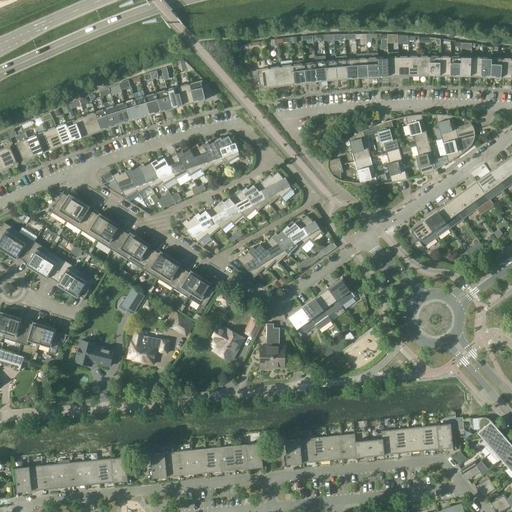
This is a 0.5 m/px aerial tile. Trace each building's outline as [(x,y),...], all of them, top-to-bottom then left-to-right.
[(409,36),(398,35),(398,42),(398,44),(409,44),(409,41),(409,36)] [(388,58),(389,76),(399,75),(399,57),(398,52),(388,52),(388,58)] [(430,53),(430,57),(430,75),(440,75),(440,57),(440,53),(435,53),(435,52),(430,53)] [(367,53),(357,54),(357,59),(358,77),(369,77),(367,53)] [(378,53),(367,53),(369,77),(379,76),(378,58),(378,53)] [(455,57),(451,57),(450,75),(461,75),(461,57),(461,53),(455,53),(455,57)] [(328,80),(326,62),(325,56),(315,57),(315,63),(316,63),(317,81),(328,80)] [(347,56),(336,57),(336,61),(338,79),(348,78),(347,60),(347,56)] [(399,57),(399,75),(409,75),(409,57),(399,57)] [(419,57),(409,57),(409,75),(420,75),(419,57)] [(419,57),(420,75),(430,75),(430,57),(419,57)] [(451,57),(440,57),(440,75),(450,75),(451,57)] [(471,58),(461,57),(461,75),(471,76),(471,58)] [(378,58),(379,76),(389,76),(388,58),(378,58)] [(477,58),(471,58),(471,76),(481,76),(482,58),(477,58)] [(481,76),(491,77),(492,58),(482,58),(481,76)] [(503,59),(492,58),(491,77),(501,77),(503,59)] [(357,59),(347,60),(348,78),(358,77),(357,59)] [(511,73),(511,59),(503,59),(501,77),(511,78),(511,73)] [(180,72),(186,70),(184,60),(177,62),(180,72)] [(292,60),(281,61),(281,67),(284,85),(295,83),(292,62),(292,60)] [(188,72),(195,70),(186,61),(185,61),(188,72)] [(304,61),(292,62),(295,83),(306,82),(304,64),(304,61)] [(336,61),(326,62),(328,80),(338,79),(336,61)] [(315,63),(304,64),(306,82),(317,81),(316,63),(315,63)] [(281,67),(270,68),(272,86),(284,85),(281,67)] [(259,77),(261,88),(272,86),(270,68),(252,71),(253,78),(259,77)] [(151,72),(144,74),(146,80),(147,81),(153,79),(151,72)] [(128,80),(123,82),(125,89),(131,87),(128,80)] [(202,81),(190,84),(194,102),(206,99),(203,87),(202,81)] [(194,102),(190,84),(179,87),(184,105),(194,102)] [(172,89),(168,90),(173,108),(184,105),(179,87),(172,89)] [(173,108),(168,90),(156,93),(161,111),(167,109),(173,108)] [(149,95),(145,96),(150,114),(161,111),(156,93),(149,95)] [(150,114),(145,96),(135,99),(141,117),(147,115),(150,114)] [(129,102),(125,103),(131,120),(141,117),(135,99),(129,102)] [(70,105),(72,109),(81,105),(80,101),(70,105)] [(131,120),(125,103),(115,106),(121,123),(126,122),(131,120)] [(73,111),(72,109),(70,105),(70,104),(62,108),(65,114),(73,111)] [(108,108),(105,109),(111,127),(121,123),(115,106),(108,108)] [(111,127),(105,109),(95,113),(101,130),(108,128),(111,127)] [(89,115),(85,116),(92,133),(101,130),(95,113),(89,115)] [(442,138),(474,129),(474,127),(473,126),(471,123),(464,125),(456,127),(453,116),(448,115),(444,115),(436,114),(442,138)] [(411,116),(406,117),(411,136),(413,135),(416,145),(429,141),(422,115),(417,115),(411,116)] [(92,133),(85,116),(76,120),(82,137),(89,134),(92,133)] [(69,122),(66,123),(73,140),(82,137),(76,120),(69,122)] [(382,123),(376,125),(381,143),(384,143),(387,153),(400,149),(392,120),(389,121),(382,123)] [(22,125),(24,129),(33,125),(31,121),(22,125)] [(73,140),(66,123),(56,127),(63,144),(69,142),(73,140)] [(50,130),(47,131),(54,148),(63,144),(56,127),(50,130)] [(7,132),(10,137),(10,138),(17,135),(14,129),(7,132)] [(474,129),(442,138),(448,162),(452,160),(455,158),(462,153),(465,150),(470,147),(472,145),(473,143),(474,141),(474,140),(475,138),(475,136),(475,134),(475,132),(474,129)] [(54,148),(47,131),(37,135),(44,152),(50,149),(54,148)] [(349,139),(355,161),(371,157),(364,131),(359,133),(354,136),(350,139),(349,139)] [(3,140),(10,137),(7,132),(1,135),(3,140)] [(17,144),(24,160),(34,156),(27,139),(25,133),(15,137),(18,143),(17,144)] [(27,139),(34,156),(44,152),(37,135),(30,138),(27,139)] [(221,137),(216,140),(229,162),(229,161),(239,155),(241,158),(242,158),(242,157),(238,152),(239,151),(236,143),(233,143),(229,136),(222,140),(221,137)] [(208,142),(203,145),(216,167),(216,166),(216,165),(226,159),(228,163),(229,162),(216,140),(210,144),(208,142)] [(436,169),(429,141),(416,145),(419,155),(416,156),(421,175),(429,172),(436,169)] [(216,167),(203,145),(197,148),(195,146),(190,149),(203,171),(204,171),(203,170),(214,164),(216,167)] [(10,146),(0,150),(0,151),(7,168),(18,163),(10,146)] [(183,150),(177,153),(190,175),(191,175),(190,174),(201,168),(203,171),(190,149),(184,153),(183,150)] [(400,149),(387,153),(389,163),(387,164),(392,182),(397,182),(402,181),(408,179),(400,149)] [(170,155),(165,158),(177,180),(178,180),(177,179),(188,172),(190,176),(190,175),(177,153),(171,157),(170,155)] [(378,184),(371,157),(355,161),(361,183),(369,184),(378,184)] [(177,180),(165,158),(158,162),(157,159),(152,162),(165,184),(165,183),(175,177),(177,180)] [(328,164),(329,168),(342,165),(340,158),(328,161),(328,164)] [(164,184),(165,184),(152,162),(146,166),(144,163),(139,167),(152,188),(152,187),(162,181),(164,184)] [(503,190),(511,183),(511,174),(504,163),(490,172),(503,190)] [(342,165),(329,168),(330,172),(332,175),(341,172),(343,172),(342,165)] [(131,168),(126,171),(139,193),(140,193),(139,192),(149,186),(151,189),(152,188),(139,167),(133,170),(131,168)] [(120,194),(123,192),(126,197),(127,197),(126,196),(137,190),(139,193),(126,171),(120,175),(119,172),(113,175),(115,179),(105,184),(120,194)] [(270,174),(266,178),(282,198),(283,197),(282,197),(291,189),(294,192),(294,191),(296,189),(290,181),(288,182),(286,177),(284,178),(278,172),(272,177),(270,174)] [(341,172),(332,175),(333,176),(334,177),(335,178),(337,179),(338,180),(340,180),(341,181),(341,172)] [(490,172),(477,182),(490,200),(503,190),(490,172)] [(385,181),(383,174),(376,176),(378,183),(385,181)] [(259,181),(254,185),(270,204),(271,204),(270,203),(279,195),(282,198),(266,178),(260,183),(259,181)] [(477,182),(464,191),(476,209),(490,200),(477,182)] [(247,187),(242,191),(258,210),(259,210),(258,209),(267,202),(270,204),(254,185),(248,189),(247,187)] [(235,193),(230,198),(246,217),(247,217),(246,216),(255,208),(258,211),(258,210),(242,191),(236,195),(235,193)] [(464,191),(450,201),(463,219),(476,209),(464,191)] [(51,211),(67,221),(80,200),(74,196),(72,198),(63,193),(62,193),(60,197),(51,211)] [(176,202),(182,200),(178,193),(172,196),(176,202)] [(167,196),(159,200),(164,208),(172,204),(167,196)] [(223,200),(218,204),(234,223),(235,223),(234,222),(243,214),(246,217),(230,198),(224,202),(223,200)] [(67,221),(82,231),(94,212),(85,206),(86,204),(80,200),(67,221)] [(450,201),(437,210),(450,228),(463,219),(450,201)] [(211,206),(206,210),(222,230),(223,229),(222,229),(231,221),(234,224),(234,223),(218,204),(212,208),(211,206)] [(199,213),(194,217),(210,236),(211,236),(210,235),(219,227),(222,230),(206,210),(201,215),(199,213)] [(437,238),(450,228),(437,210),(424,220),(437,238)] [(82,231),(97,240),(110,219),(104,215),(103,218),(94,212),(82,231)] [(299,218),(295,222),(312,241),(313,241),(312,240),(321,231),(324,234),(324,233),(324,232),(320,228),(315,220),(313,222),(307,215),(301,220),(299,218)] [(180,231),(187,236),(190,233),(198,243),(199,242),(198,241),(208,234),(210,236),(194,217),(189,221),(187,219),(182,223),(185,227),(180,231)] [(117,223),(110,219),(97,240),(112,250),(124,231),(115,225),(117,223)] [(424,220),(411,229),(413,232),(406,237),(412,244),(418,240),(424,247),(437,238),(424,220)] [(20,232),(4,222),(0,228),(0,248),(6,253),(20,232)] [(288,225),(283,230),(301,248),(301,247),(309,239),(312,241),(295,222),(290,227),(288,225)] [(499,229),(494,233),(497,238),(498,239),(503,235),(499,229)] [(240,230),(235,234),(239,239),(240,238),(244,236),(240,230)] [(276,233),(272,237),(290,255),(289,254),(298,246),(301,248),(283,230),(278,234),(276,233)] [(112,250),(128,259),(141,238),(135,234),(133,237),(124,231),(112,250)] [(35,241),(20,232),(6,253),(17,259),(18,257),(23,260),(35,241)] [(497,239),(492,234),(487,237),(491,243),(497,239)] [(265,240),(261,244),(278,262),(278,261),(287,253),(289,256),(290,255),(272,237),(267,242),(265,240)] [(147,242),(141,238),(128,259),(143,269),(155,250),(146,245),(147,242)] [(50,251),(35,241),(23,260),(28,263),(26,266),(30,268),(37,272),(50,251)] [(480,241),(475,245),(475,246),(478,250),(483,247),(480,241)] [(322,250),(325,254),(326,255),(337,247),(333,242),(322,250)] [(278,263),(278,262),(261,244),(255,249),(254,247),(249,251),(267,269),(266,268),(275,260),(278,263)] [(475,245),(467,251),(471,256),(474,253),(478,250),(475,246),(475,245)] [(143,269),(158,279),(171,257),(165,253),(164,256),(155,250),(143,269)] [(325,254),(322,250),(321,250),(315,256),(314,254),(310,258),(313,262),(313,261),(314,262),(325,254)] [(53,279),(65,260),(50,251),(37,272),(47,279),(49,276),(53,279)] [(266,270),(267,269),(249,251),(244,256),(242,254),(237,258),(255,277),(256,276),(255,275),(264,267),(266,270)] [(471,256),(467,251),(462,255),(465,260),(471,256)] [(178,261),(171,257),(158,279),(173,288),(185,269),(176,264),(178,261)] [(81,270),(65,260),(53,279),(58,282),(57,285),(61,287),(67,291),(69,289),(81,270)] [(303,261),(299,265),(303,269),(308,266),(303,261)] [(173,288),(189,298),(202,277),(196,273),(194,275),(185,269),(173,288)] [(84,299),(96,280),(81,270),(69,289),(67,291),(78,298),(79,295),(84,299)] [(131,277),(128,282),(132,285),(137,278),(133,276),(131,277)] [(208,280),(202,277),(189,298),(204,308),(216,289),(207,283),(208,280)] [(282,285),(287,281),(283,277),(278,281),(282,285)] [(329,288),(341,306),(355,296),(342,278),(329,288)] [(134,288),(126,300),(132,304),(129,308),(135,312),(145,295),(134,288)] [(341,306),(329,288),(315,298),(331,320),(344,310),(341,306)] [(217,299),(226,305),(229,301),(230,302),(232,299),(221,292),(217,299)] [(302,307),(315,325),(318,329),(331,320),(315,298),(302,307)] [(148,300),(144,307),(150,311),(154,304),(148,300)] [(315,325),(302,307),(289,317),(302,335),(315,325)] [(0,331),(5,333),(11,314),(0,310),(0,331)] [(18,317),(11,314),(5,333),(4,338),(21,344),(27,322),(22,321),(23,318),(18,317)] [(187,333),(193,324),(178,314),(172,324),(176,326),(187,333)] [(253,318),(245,332),(256,338),(263,324),(259,321),(255,319),(253,318)] [(33,324),(27,322),(21,344),(27,346),(29,341),(39,344),(45,325),(33,321),(33,324)] [(261,345),(261,369),(273,369),(273,368),(273,327),(274,327),(274,323),(267,323),(266,345),(261,345)] [(39,344),(50,347),(49,352),(56,354),(60,341),(63,342),(65,340),(67,335),(56,331),(57,329),(45,325),(39,344)] [(214,347),(215,347),(214,350),(232,360),(244,338),(226,328),(225,330),(219,326),(212,338),(213,338),(212,339),(212,340),(212,341),(212,342),(212,343),(212,344),(213,345),(214,346),(214,347)] [(280,328),(274,328),(273,368),(285,368),(285,346),(279,346),(280,328)] [(132,341),(129,358),(143,361),(144,361),(143,362),(154,364),(156,351),(159,351),(167,353),(170,341),(162,339),(162,340),(144,336),(145,331),(136,330),(134,339),(133,341),(132,341)] [(354,338),(350,333),(344,337),(347,342),(354,338)] [(114,350),(96,346),(97,344),(81,340),(76,362),(80,363),(81,364),(82,365),(84,366),(86,365),(87,365),(91,366),(92,362),(110,366),(114,350)] [(334,352),(339,349),(335,344),(330,347),(334,352)] [(323,352),(327,357),(334,352),(330,347),(330,346),(323,352)] [(0,366),(2,364),(20,370),(24,357),(6,351),(0,356),(0,366)] [(485,418),(483,417),(478,418),(479,429),(480,430),(479,432),(487,441),(499,430),(491,421),(490,420),(489,419),(488,419),(487,418),(485,418)] [(451,424),(437,425),(439,449),(453,447),(453,450),(457,450),(456,439),(452,439),(451,424)] [(426,450),(439,449),(437,425),(423,426),(426,450)] [(412,452),(426,450),(423,426),(409,428),(412,452)] [(398,453),(412,452),(409,428),(396,429),(398,453)] [(381,431),(382,439),(384,454),(398,453),(396,429),(381,431)] [(483,445),(490,453),(494,450),(506,439),(499,430),(487,441),(483,445)] [(355,433),(341,435),(343,459),(357,457),(356,441),(355,433)] [(329,460),(343,459),(341,435),(327,436),(329,460)] [(316,461),(329,460),(327,436),(313,438),(316,461)] [(302,463),(316,461),(313,438),(300,439),(302,463)] [(288,464),(302,463),(300,439),(285,440),(287,456),(284,456),(285,467),(288,467),(288,464)] [(382,439),(369,440),(371,459),(374,459),(374,455),(384,454),(382,439)] [(498,462),(502,458),(511,448),(511,445),(506,439),(494,450),(490,453),(498,462)] [(369,440),(356,441),(357,457),(367,456),(368,459),(371,459),(369,440)] [(261,443),(247,444),(249,468),(263,467),(263,469),(267,469),(266,458),(262,458),(261,443)] [(235,470),(249,468),(247,444),(233,446),(235,470)] [(222,471),(235,470),(233,446),(221,447),(219,447),(222,471)] [(208,472),(222,471),(219,447),(217,447),(206,449),(208,472)] [(511,448),(502,458),(509,467),(511,464),(511,448)] [(194,474),(208,472),(206,449),(192,450),(194,474)] [(181,475),(194,474),(192,450),(178,451),(181,475)] [(167,477),(181,475),(178,451),(164,453),(167,477)] [(153,478),(167,477),(164,453),(150,454),(152,470),(149,470),(150,481),(153,481),(153,478)] [(100,483),(114,482),(112,458),(111,458),(111,454),(105,455),(105,459),(98,460),(100,483)] [(126,457),(112,458),(114,482),(128,481),(128,483),(132,483),(130,472),(127,472),(126,457)] [(87,485),(100,483),(98,460),(84,461),(87,485)] [(84,461),(70,462),(73,486),(87,485),(84,461)] [(59,488),(73,486),(70,462),(57,464),(59,488)] [(57,464),(43,465),(45,489),(59,488),(57,464)] [(32,490),(45,489),(43,465),(29,467),(32,490)] [(18,492),(32,490),(29,467),(15,468),(17,483),(13,484),(15,495),(18,494),(18,492)] [(437,511),(464,511),(462,503),(446,508),(446,509),(437,511)]
